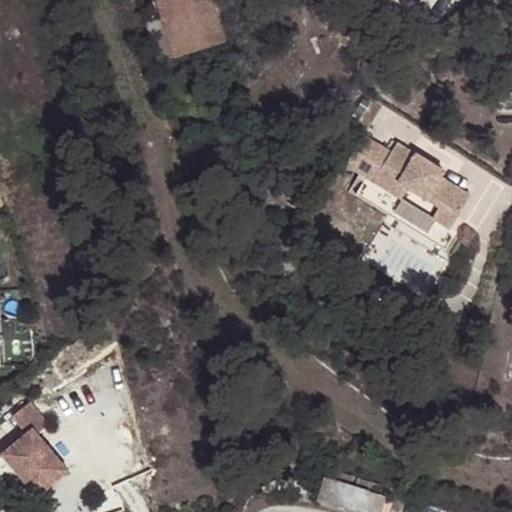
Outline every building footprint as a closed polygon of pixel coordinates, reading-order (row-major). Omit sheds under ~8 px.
[(210,0),(175,0),(159,5),(177,63),(205,54),(208,54),(226,49),(210,0)] [(403,0),(393,0),(404,12),(410,8),(403,0)] [(447,1),(445,0),(417,0),(410,8),(404,12),(418,27),(447,1)] [(363,132),(345,162),(366,175),(355,192),(444,247),(456,229),(450,225),(470,193),(440,174),(422,163),(425,157),(396,140),(390,149),(363,132)] [(425,157),(422,163),(440,174),(443,168),(425,157)] [(24,405),(7,419),(21,436),(0,454),(0,461),(32,499),(63,473),(32,437),(44,427),(24,405)] [(314,502),(366,511),(377,511),(383,486),(319,474),(314,502)]
